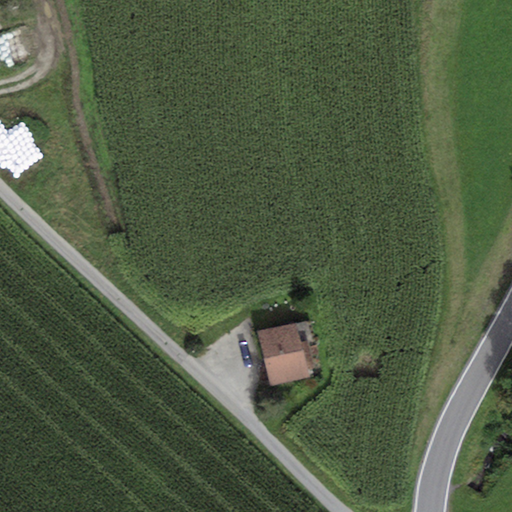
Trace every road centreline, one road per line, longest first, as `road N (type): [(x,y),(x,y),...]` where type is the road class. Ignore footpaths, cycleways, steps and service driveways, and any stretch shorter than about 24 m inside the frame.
road 1 (track): [(342,511),(0,184)]
road 2 (tertiary): [(511,317),(448,430),(429,511)]
